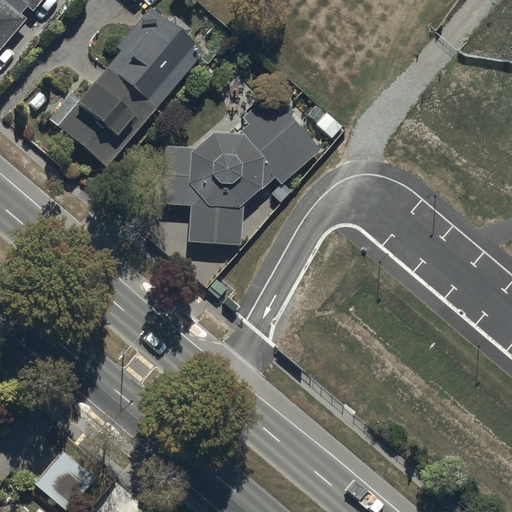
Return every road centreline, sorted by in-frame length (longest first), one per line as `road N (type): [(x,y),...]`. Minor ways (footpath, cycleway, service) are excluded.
road 1 (primary): [(0,204),(362,511)]
road 2 (primary): [(258,511),(0,294)]
